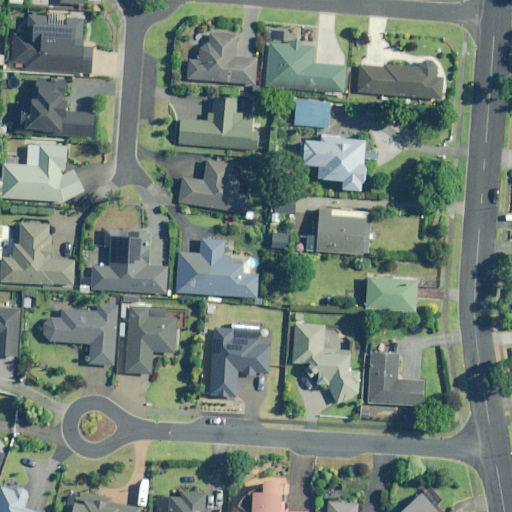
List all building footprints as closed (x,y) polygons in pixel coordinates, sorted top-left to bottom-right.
[(0,0),(0,1),(13,2),(13,7),(36,9),(36,14),(66,17),(68,0),(0,0)] [(0,70),(6,71),(5,84),(73,87),(74,56),(68,56),(68,43),(65,43),(65,24),(10,23),(9,43),(0,42),(0,70)] [(192,53),(183,52),(181,70),(171,69),(169,89),(238,94),(239,74),(236,74),(237,56),(238,45),(193,41),(192,53)] [(332,74),(298,72),(300,53),(250,50),(248,96),(297,99),(330,101),(332,74)] [(380,67),(354,66),(353,94),(437,97),(435,77),(434,68),(431,68),(431,62),(415,62),(415,68),(406,68),(406,62),(380,62),(380,67)] [(19,107),(14,107),(13,122),(15,122),(15,124),(7,124),(6,145),(79,150),(78,125),(51,125),(52,119),(51,119),(52,109),(48,109),(49,92),(20,89),(19,107)] [(210,105),(208,133),(162,130),(161,153),(240,158),(241,134),(232,134),(234,107),(210,105)] [(314,110),(278,109),(277,135),(313,136),(314,110)] [(354,154),(354,153),(354,149),(306,146),(306,151),(289,150),(288,175),(304,176),(303,188),(328,190),(328,199),(348,200),(349,191),(351,191),(352,178),(353,178),(354,154)] [(72,195),(58,177),(44,187),(45,180),(51,181),(52,155),(22,154),(21,174),(0,173),(0,210),(39,212),(40,212),(43,212),(43,211),(50,210),(72,195)] [(227,196),(224,196),(226,175),(189,170),(186,190),(165,186),(161,213),(223,222),(227,196)] [(353,221),(303,218),(301,262),(351,264),(353,221)] [(0,252),(0,293),(59,294),(59,267),(38,266),(38,253),(35,253),(35,233),(3,232),(3,252),(0,252)] [(142,235),(106,233),(105,264),(90,264),(89,290),(150,293),(151,267),(140,266),(142,235)] [(289,234),(271,233),(270,247),(288,248),(289,234)] [(184,262),(163,261),(160,303),(184,305),(224,307),(224,308),(241,308),(242,280),(230,279),(231,269),(218,268),(219,248),(185,246),(184,262)] [(402,287),(353,284),(351,317),(400,320),(402,287)] [(35,297),(24,296),(24,308),(35,309),(35,297)] [(88,343),(86,363),(113,364),(117,303),(96,302),(95,310),(59,307),(59,316),(49,316),(42,322),(41,333),(48,340),(88,343)] [(175,318),(148,315),(149,306),(129,304),(123,372),(150,374),(152,351),(173,353),(175,318)] [(0,354),(16,356),(19,308),(0,306),(0,354)] [(311,334),(280,332),(277,373),(295,375),(295,377),(301,384),(303,384),(302,395),(311,396),(321,413),(335,406),(344,407),(346,381),(335,381),(336,360),(309,358),(311,334)] [(257,354),(250,353),(251,348),(224,346),(225,338),(201,336),(195,405),(219,407),(222,379),(227,379),(227,385),(239,386),(240,380),(249,380),(249,378),(255,379),(257,354)] [(351,414),(374,415),(399,417),(401,412),(407,413),(409,389),(382,388),(383,348),(354,347),(351,414)] [(250,501),(238,501),(237,511),(272,511),(273,484),(250,483),(250,501)] [(40,511),(22,505),(25,496),(0,485),(0,511),(40,511)] [(439,511),(421,491),(397,511),(439,511)] [(356,511),(357,501),(326,499),(325,511),(356,511)] [(104,511),(62,500),(58,511),(104,511)] [(197,511),(198,505),(151,502),(150,511),(197,511)]
